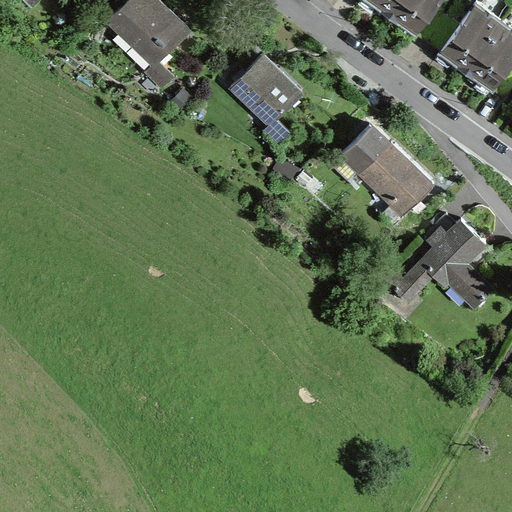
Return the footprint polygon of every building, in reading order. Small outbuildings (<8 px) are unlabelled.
[(155,63),(187,29),(157,0),(115,0),(110,6),(115,10),(108,17),(155,63)] [(359,0),(359,1),(371,9),(377,1),(390,11),(398,0),(359,0)] [(428,39),(447,13),(435,4),(437,0),(398,0),(390,11),(403,21),(397,29),(409,38),(415,30),(428,39)] [(466,67),(502,18),(477,0),(475,0),(460,22),(447,13),(428,39),(441,48),(435,56),(447,65),(453,57),(466,67)] [(504,94),(511,83),(511,59),(511,57),(511,25),(502,18),(466,67),(480,76),(474,84),(486,93),(492,85),(504,94)] [(240,74),(236,70),(227,81),(270,123),(300,91),(260,53),(240,74)] [(369,121),(341,151),(404,212),(433,182),(369,121)] [(433,247),(421,259),(446,282),(449,279),(475,303),(492,285),(478,271),(495,253),(484,242),(486,240),(461,217),(457,221),(447,211),(422,237),(433,247)] [(390,262),(381,271),(395,285),(404,276),(390,262)]
